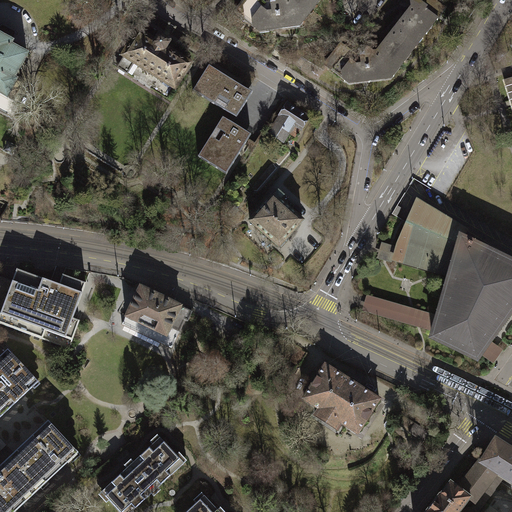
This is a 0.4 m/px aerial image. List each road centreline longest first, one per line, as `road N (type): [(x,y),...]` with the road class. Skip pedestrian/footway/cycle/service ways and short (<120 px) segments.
road 1 (secondary): [(315,316),(259,313),(145,272),(0,247)]
road 2 (residential): [(369,134),(154,0)]
road 3 (secondary): [(315,316),(341,345),(479,411)]
road 4 (secondary): [(453,87),(362,234)]
road 5 (residential): [(404,511),(479,411)]
